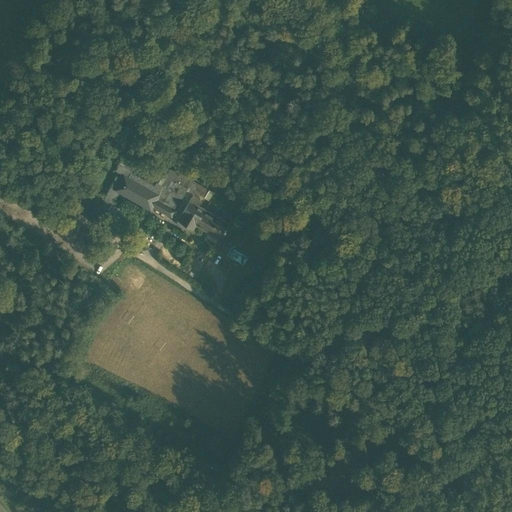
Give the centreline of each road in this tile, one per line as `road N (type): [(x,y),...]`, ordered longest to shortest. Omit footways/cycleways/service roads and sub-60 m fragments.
road 1 (track): [(143,258),(307,357),(426,408)]
road 2 (unclassified): [(0,163),(143,258)]
road 3 (track): [(426,408),(469,318),(511,291)]
